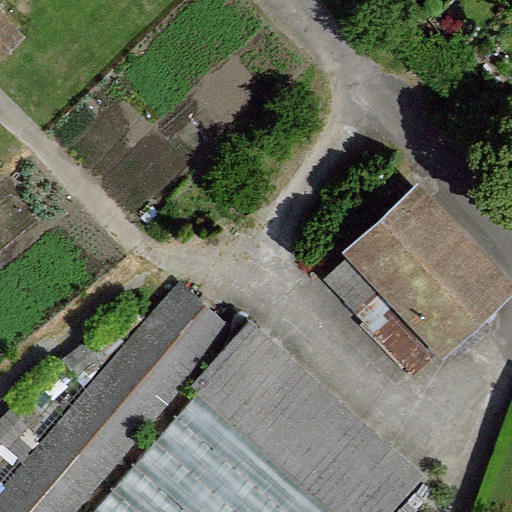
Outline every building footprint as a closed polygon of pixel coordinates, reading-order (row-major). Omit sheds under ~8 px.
[(3,6),(0,8),(0,53),(5,60),(30,38),(3,6)] [(511,282),(424,188),(356,252),(449,352),(511,293),(511,282)] [(4,488),(0,493),(0,511),(76,511),(235,330),(183,284),(4,488)] [(200,393),(336,511),(396,511),(428,476),(254,322),(195,388),(200,393)] [(336,511),(200,393),(95,511),(336,511)]
